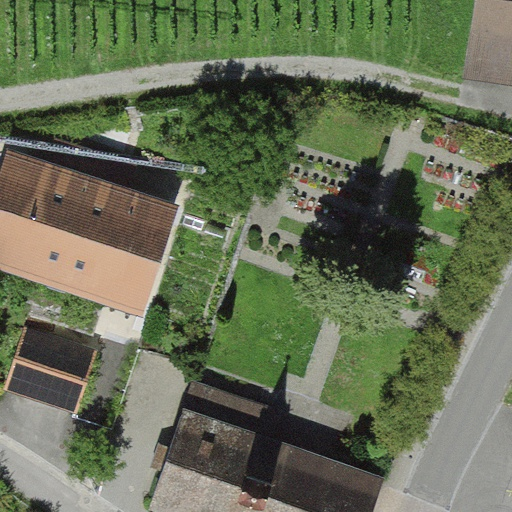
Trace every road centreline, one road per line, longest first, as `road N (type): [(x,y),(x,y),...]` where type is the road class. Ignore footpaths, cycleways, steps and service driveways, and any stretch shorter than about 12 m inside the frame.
road 1 (track): [(0,102),(109,84),(337,68),(511,104)]
road 2 (residential): [(511,332),(424,511)]
